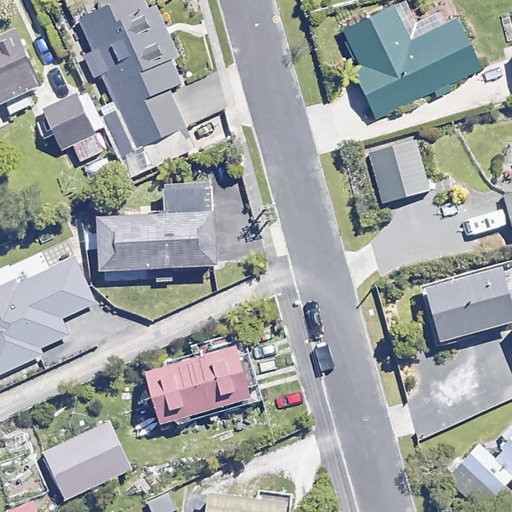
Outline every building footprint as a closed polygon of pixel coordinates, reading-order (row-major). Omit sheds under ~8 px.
[(138,0),(119,0),(73,20),(113,110),(117,108),(162,89),(175,83),(138,0)] [(341,66),(366,116),(477,59),(452,10),(405,35),(386,0),(382,0),(332,26),(351,61),(341,66)] [(26,36),(0,46),(0,110),(49,90),(26,36)] [(169,105),(162,89),(117,108),(135,147),(179,127),(169,105)] [(69,95),(30,110),(44,146),(83,130),(69,95)] [(428,191),(416,143),(371,154),(383,202),(428,191)] [(511,188),(496,193),(507,235),(511,233),(511,155),(510,156),(511,164),(511,188)] [(219,213),(105,215),(105,272),(201,270),(201,261),(219,260),(219,213)] [(0,371),(36,354),(34,349),(65,334),(56,317),(86,303),(66,261),(8,289),(0,271),(0,371)] [(511,264),(427,287),(441,341),(511,322),(511,264)] [(249,341),(148,370),(160,415),(262,386),(249,341)] [(104,421),(37,450),(57,496),(124,467),(104,421)] [(511,426),(486,452),(478,444),(460,462),(494,496),(511,477),(511,426)] [(289,511),(291,502),(215,490),(211,511),(289,511)]
